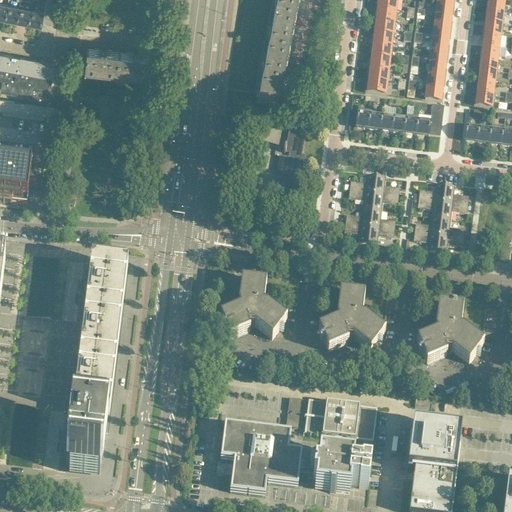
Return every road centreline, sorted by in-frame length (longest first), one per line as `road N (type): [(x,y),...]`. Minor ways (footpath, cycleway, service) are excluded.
road 1 (tertiary): [(168,238),(132,511)]
road 2 (tertiary): [(156,511),(187,241)]
road 3 (tertiary): [(187,241),(217,0)]
road 4 (tertiary): [(198,0),(168,238)]
road 5 (unclassified): [(448,168),(465,0)]
road 6 (unclassified): [(0,225),(168,238)]
road 7 (residential): [(342,109),(291,93),(305,0)]
